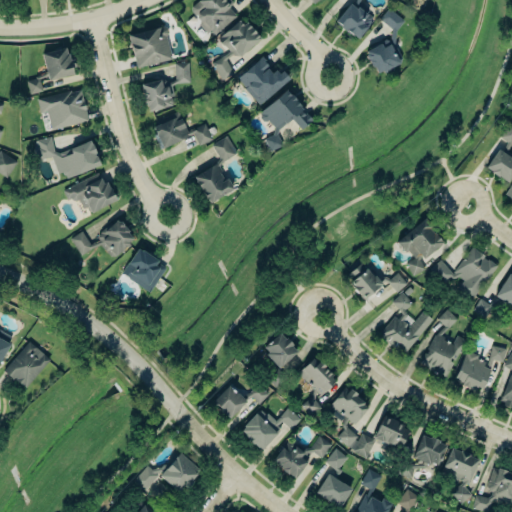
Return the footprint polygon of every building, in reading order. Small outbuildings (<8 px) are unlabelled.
[(237,17),(230,8),(234,4),(231,0),(201,0),(190,9),(212,37),(237,17)] [(350,4),(335,22),(357,40),(376,18),(359,4),(356,8),(350,4)] [(405,20),(389,9),(381,20),(396,32),(405,20)] [(260,39),(240,19),(219,40),(238,60),(260,39)] [(172,61),(166,28),(129,34),(135,68),(172,61)] [(403,63),(392,39),(364,52),(376,76),(403,63)] [(234,75),(226,57),(213,63),(221,81),(234,75)] [(237,78),(259,105),(288,82),(278,68),(273,72),(262,58),(237,78)] [(176,84),(190,84),(189,63),(175,64),(176,84)] [(48,81),(47,76),(28,80),(31,94),(43,92),(41,82),(48,81)] [(145,111),(175,108),(173,87),(161,88),(161,81),(142,83),(145,111)] [(48,112),(52,131),(88,122),(81,89),(38,99),(41,113),(48,112)] [(153,127),(160,148),(188,139),(181,117),(153,127)] [(213,140),(206,125),(193,130),(200,146),(213,140)] [(500,138),(510,145),(511,140),(511,127),(508,125),(500,138)] [(265,139),(271,152),(283,146),(277,133),(265,139)] [(193,177),(208,204),(232,191),(218,165),(238,155),(228,136),(212,145),(221,162),(193,177)] [(90,141),(57,154),(51,137),(35,143),(42,161),(54,156),(63,180),(100,166),(90,141)] [(510,182),(511,178),(511,158),(496,151),(486,171),(510,182)] [(0,173),(10,177),(16,159),(0,153),(0,173)] [(115,203),(103,175),(65,191),(71,204),(82,199),(88,214),(115,203)] [(81,255),(103,243),(111,258),(134,246),(121,221),(98,233),(101,240),(91,245),(84,232),(71,238),(81,255)] [(443,245),(425,221),(398,242),(412,260),(406,265),(415,277),(426,269),(421,262),(443,245)] [(167,268),(138,249),(122,275),(151,293),(167,268)] [(456,273),(439,262),(432,273),(475,300),(497,265),(471,249),(456,273)] [(364,300),(383,284),(363,262),(344,279),(364,300)] [(408,284),(398,273),(390,280),(387,277),(382,282),(394,296),(408,284)] [(511,307),(511,277),(507,275),(495,299),(511,307)] [(433,320),(423,312),(416,321),(405,313),(414,302),(401,293),(393,304),(400,310),(381,335),(406,355),(433,320)] [(493,307),(479,300),(473,313),(486,320),(493,307)] [(439,319),(449,329),(458,320),(447,310),(439,319)] [(0,363),(13,337),(0,331),(0,363)] [(279,369),(297,353),(280,333),(262,350),(279,369)] [(435,336),(421,365),(448,378),(466,340),(457,336),(453,344),(435,336)] [(50,360),(29,342),(5,372),(26,390),(50,360)] [(505,349),(493,346),(487,367),(500,371),(505,349)] [(511,348),(511,349),(506,369),(511,371),(500,406),(511,409),(511,348)] [(487,360),(465,353),(455,383),(482,392),(490,370),(484,368),(487,360)] [(298,374),(322,396),(336,381),(313,359),(298,374)] [(212,404),(230,420),(246,402),(229,386),(212,404)] [(339,419),(342,415),(355,425),(370,407),(345,388),(328,410),(339,419)] [(321,407),(313,398),(303,406),(311,416),(321,407)] [(261,451),(285,424),(292,430),(301,420),(288,408),(276,422),(260,409),(240,433),(261,451)] [(403,449),(411,429),(381,418),(374,439),(403,449)] [(338,438),(350,448),(358,437),(346,427),(338,438)] [(367,459),(375,440),(361,434),(353,452),(367,459)] [(295,479),(313,452),(323,459),(332,444),(319,436),(308,453),(295,444),(289,453),(282,448),(271,463),(295,479)] [(413,460),(438,468),(446,444),(421,437),(413,460)] [(480,462),(453,448),(440,472),(460,482),(452,497),(467,505),(473,494),(466,490),(480,462)] [(348,458),(337,449),(325,462),(336,472),(348,458)] [(199,473),(181,454),(159,475),(177,494),(199,473)] [(414,469),(403,465),(400,473),(412,477),(414,469)] [(381,475),(368,469),(361,485),(368,488),(357,511),(387,511),(391,503),(372,495),(381,475)] [(511,473),(493,469),(487,497),(476,495),(473,509),(482,511),(492,511),(496,500),(511,503),(511,473)] [(352,490),(328,475),(315,494),(339,510),(352,490)] [(418,496),(406,489),(398,505),(410,511),(418,496)] [(153,511),(144,503),(136,511),(153,511)]
